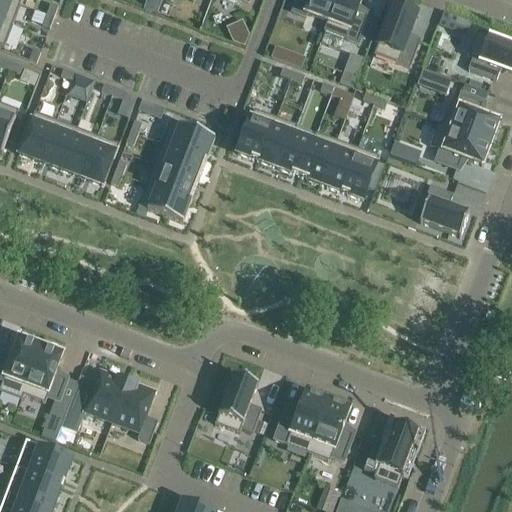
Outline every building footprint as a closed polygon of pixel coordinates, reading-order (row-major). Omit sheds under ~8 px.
[(0,0),(0,22),(13,27),(20,7),(0,0)] [(147,0),(144,11),(155,15),(160,0),(147,0)] [(298,0),(293,14),(305,19),(306,16),(327,24),(323,33),(324,34),(336,0),(298,0)] [(325,34),(321,46),(340,53),(344,41),(358,46),(369,17),(357,13),(362,0),(336,0),(324,34),(325,34)] [(50,6),(46,17),(54,20),(58,9),(50,6)] [(392,10),(374,57),(410,70),(421,42),(409,37),(416,19),(417,17),(415,16),(395,8),(393,8),(392,10)] [(450,18),(442,15),(438,26),(445,29),(450,18)] [(46,17),(42,28),(50,31),(54,20),(46,17)] [(0,22),(0,47),(4,49),(13,27),(0,22)] [(244,25),(227,32),(233,44),(245,49),(249,37),(244,25)] [(468,57),(467,59),(470,60),(472,61),(467,73),(496,84),(500,72),(511,76),(511,48),(509,47),(492,41),(490,40),(479,36),(476,35),(475,37),(476,37),(468,57)] [(275,49),(271,60),(301,72),(305,61),(275,49)] [(33,52),(29,63),(36,66),(41,55),(33,52)] [(351,57),(340,86),(352,91),(362,62),(351,57)] [(0,61),(0,69),(8,73),(11,65),(0,61)] [(11,65),(8,73),(20,77),(22,69),(11,65)] [(282,71),(280,78),(291,83),(293,75),(282,71)] [(63,72),(61,79),(72,83),(74,76),(63,72)] [(422,72),(416,88),(445,98),(451,82),(422,72)] [(293,75),(291,83),(302,87),(304,79),(293,75)] [(74,76),(72,83),(83,87),(85,80),(74,76)] [(323,86),(320,94),(331,98),(334,90),(323,86)] [(104,87),(101,94),(112,98),(115,91),(104,87)] [(334,90),(331,98),(342,102),(345,94),(334,90)] [(115,91),(112,98),(123,103),(126,96),(126,95),(115,91)] [(342,102),(336,118),(345,122),(354,98),(345,94),(342,102)] [(123,104),(118,117),(129,121),(137,100),(126,96),(123,103),(123,104)] [(365,97),(362,105),(373,109),(376,101),(365,97)] [(438,126),(491,147),(500,124),(480,117),(484,105),(461,97),(457,108),(451,106),(442,127),(438,126)] [(376,101),(373,109),(384,113),(387,105),(376,101)] [(0,105),(0,155),(2,157),(19,113),(0,105)] [(254,112),(237,156),(259,165),(276,120),(254,112)] [(34,115),(18,157),(41,165),(56,123),(34,115)] [(276,120),(259,165),(279,172),(296,128),(276,120)] [(15,122),(7,144),(14,147),(22,125),(15,122)] [(56,123),(41,165),(61,173),(77,131),(56,123)] [(134,124),(130,135),(137,138),(142,127),(134,124)] [(170,125),(161,147),(206,164),(214,141),(170,125)] [(438,126),(429,148),(440,153),(436,164),(459,173),(463,161),(483,169),(491,147),(438,126)] [(296,128),(279,172),(300,180),(316,136),(316,135),(312,144),(294,137),(297,128),(296,128)] [(77,131),(61,173),(81,181),(97,139),(77,131)] [(130,135),(126,146),(133,149),(137,138),(130,135)] [(316,136),(300,180),(320,188),(337,143),(316,136)] [(97,139),(81,181),(103,189),(119,147),(97,139)] [(337,143),(320,188),(340,196),(357,151),(337,143)] [(394,145),(390,157),(397,160),(402,148),(394,145)] [(161,147),(154,167),(198,184),(206,164),(161,147)] [(357,151),(340,196),(362,204),(367,191),(372,178),(379,159),(357,151)] [(119,164),(115,175),(122,178),(126,167),(119,164)] [(154,167),(146,187),(191,204),(198,184),(154,167)] [(115,175),(111,186),(118,189),(122,178),(115,175)] [(372,178),(367,191),(375,194),(380,181),(372,178)] [(146,187),(138,209),(182,226),(191,204),(146,187)] [(420,224),(420,226),(421,226),(458,240),(459,241),(460,239),(468,218),(469,218),(469,217),(469,216),(468,215),(468,216),(449,209),(453,197),(430,188),(425,200),(429,202),(428,202),(428,203),(420,224)] [(0,355),(0,381),(3,383),(0,390),(0,394),(21,402),(41,349),(19,340),(12,360),(0,355)] [(41,349),(21,402),(22,402),(23,398),(45,406),(47,400),(59,404),(68,381),(56,377),(63,357),(41,349)] [(79,394),(70,417),(82,421),(84,416),(112,426),(128,384),(99,373),(99,375),(91,398),(79,394)] [(215,426),(215,427),(216,427),(238,435),(238,436),(239,436),(240,435),(241,430),(253,435),(262,412),(250,407),(257,388),(258,388),(258,387),(256,386),(256,387),(235,378),(233,378),(233,379),(232,381),(229,380),(224,392),(228,393),(219,417),(218,417),(218,418),(215,426)] [(128,384),(112,426),(139,437),(137,442),(149,447),(158,424),(146,419),(155,396),(156,396),(156,395),(128,384)] [(286,409),(278,433),(289,437),(285,448),(307,456),(328,403),(306,394),(298,414),(286,409)] [(328,403),(307,456),(330,464),(331,460),(343,464),(354,435),(342,431),(350,411),(328,403)] [(66,415),(55,444),(72,450),(82,421),(70,417),(66,415)] [(374,443),(363,472),(375,476),(374,479),(374,478),(373,481),(376,482),(395,489),(398,490),(399,488),(398,488),(403,477),(404,474),(404,472),(408,473),(412,461),(409,460),(417,439),(418,436),(416,435),(396,428),(394,427),(393,429),(386,448),(374,443)] [(26,444),(16,470),(62,488),(72,461),(26,444)] [(16,470),(6,496),(48,511),(52,511),(62,488),(16,470)] [(48,511),(6,496),(0,511),(48,511)] [(206,511),(183,503),(179,511),(206,511)]
